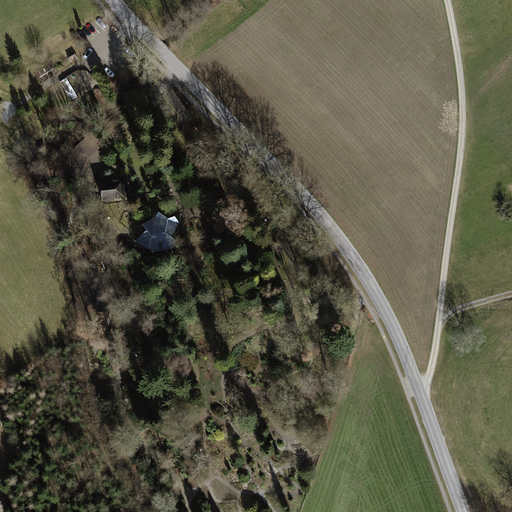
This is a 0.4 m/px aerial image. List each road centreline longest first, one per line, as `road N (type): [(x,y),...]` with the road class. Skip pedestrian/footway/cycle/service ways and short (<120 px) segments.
road 1 (unclassified): [(112,0),(343,243),(396,333),(464,511)]
road 2 (track): [(448,0),(462,143),(431,368),(425,384),(406,393)]
